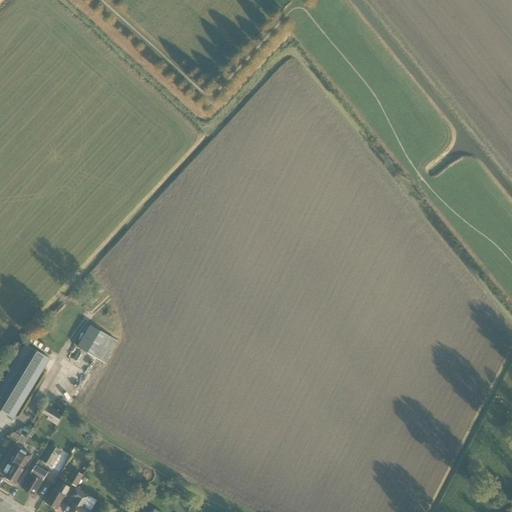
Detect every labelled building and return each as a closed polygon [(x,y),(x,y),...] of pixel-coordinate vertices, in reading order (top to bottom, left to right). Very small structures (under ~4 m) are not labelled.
[(78,347),(105,363),(118,341),(90,325),(78,347)] [(50,359),(26,344),(0,386),(0,410),(14,419),(50,359)] [(64,414),(47,405),(44,410),(60,420),(64,414)] [(16,484),(21,476),(22,476),(26,470),(23,469),(28,461),(31,455),(17,446),(9,460),(15,463),(6,478),(16,484)] [(43,461),(50,465),(55,456),(49,452),(43,461)] [(24,490),(34,496),(39,487),(41,487),(44,481),(43,481),(48,473),(36,466),(31,473),(33,474),(24,490)] [(83,475),(75,471),(69,482),(77,487),(83,475)] [(55,489),(47,504),(57,510),(66,496),(65,495),(70,487),(64,484),(67,479),(65,478),(66,475),(61,472),(52,487),(55,489)] [(90,496),(76,488),(71,496),(76,499),(74,503),(75,504),(70,511),(90,511),(91,511),(85,508),(86,506),(84,505),(90,496)]
